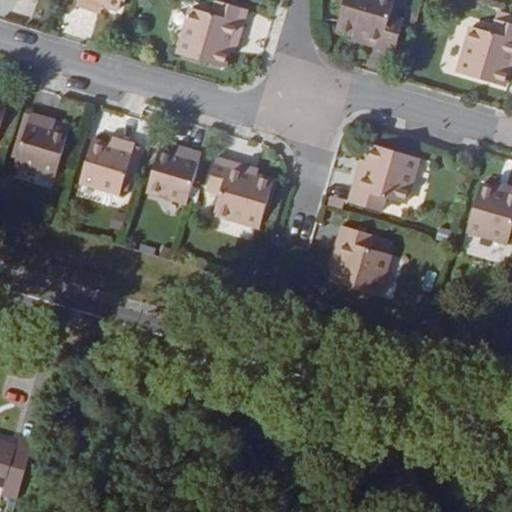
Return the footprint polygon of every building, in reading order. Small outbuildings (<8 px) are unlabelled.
[(121,0),(79,0),(77,7),(92,12),(95,3),(104,6),(119,11),(121,0)] [(394,0),(345,0),(337,28),(353,32),(364,36),(362,44),(394,54),(403,19),(390,15),(394,0)] [(249,10),(215,1),(211,14),(193,9),(180,55),(224,67),(229,50),(232,39),(240,41),(249,10)] [(102,15),(104,6),(95,3),(92,12),(102,15)] [(511,23),(495,19),(491,32),(472,27),(459,73),(504,86),(508,69),(511,59),(511,58),(511,23)] [(364,36),(353,32),(351,41),(362,44),(364,36)] [(232,39),(229,50),(236,52),(240,41),(232,39)] [(0,136),(8,107),(0,104),(0,136)] [(47,118),(32,114),(17,164),(56,175),(69,133),(54,128),(44,126),(47,118)] [(44,126),(54,128),(56,121),(47,118),(44,126)] [(111,136),(108,144),(118,148),(121,139),(111,136)] [(108,144),(93,140),(80,182),(120,194),(135,144),(121,139),(118,148),(108,144)] [(418,157),(373,144),(368,161),(365,172),(358,170),(349,202),(382,212),(386,199),(404,204),(418,157)] [(176,145),(174,152),(184,155),(186,148),(176,145)] [(188,203),(203,152),(186,148),(184,155),(174,152),(160,148),(147,191),(188,203)] [(247,165),(217,157),(206,191),(218,195),(214,213),(260,226),(273,181),(256,176),(245,173),(247,165)] [(365,172),(368,161),(361,160),(358,170),(365,172)] [(245,173),(256,176),(258,169),(247,165),(245,173)] [(498,182),(496,190),(506,192),(508,185),(498,182)] [(496,190),(482,186),(469,230),(509,242),(511,233),(511,186),(508,185),(506,192),(496,190)] [(375,237),(341,226),(332,256),(340,258),(337,268),(332,282),(377,295),(389,255),(371,249),(375,237)] [(330,266),(337,268),(340,258),(332,256),(330,266)] [(0,488),(20,495),(29,464),(14,460),(17,448),(0,442),(0,488)]
